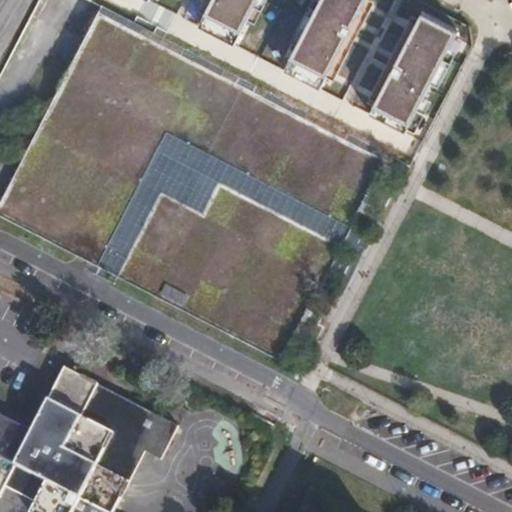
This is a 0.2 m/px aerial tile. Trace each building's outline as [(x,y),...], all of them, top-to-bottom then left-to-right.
[(255,0),(210,0),(202,17),(238,36),(255,0)] [(365,0),(318,0),(290,59),(324,80),(365,0)] [(190,50),(145,29),(95,2),(0,201),(0,216),(296,381),(356,266),(412,164),(408,162),(241,76),(190,50)] [(456,29),(421,13),(370,114),(406,129),(456,29)] [(0,497),(6,487),(36,502),(31,511),(115,511),(146,452),(162,460),(179,426),(65,368),(32,431),(0,414),(0,497)]
